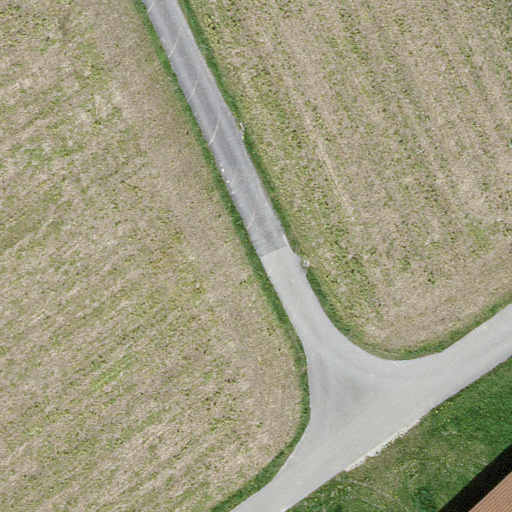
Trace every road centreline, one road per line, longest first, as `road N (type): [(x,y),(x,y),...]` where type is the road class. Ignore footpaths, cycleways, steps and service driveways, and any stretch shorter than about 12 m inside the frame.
road 1 (track): [(162,0),(311,324),(370,424)]
road 2 (track): [(249,511),(511,327)]
